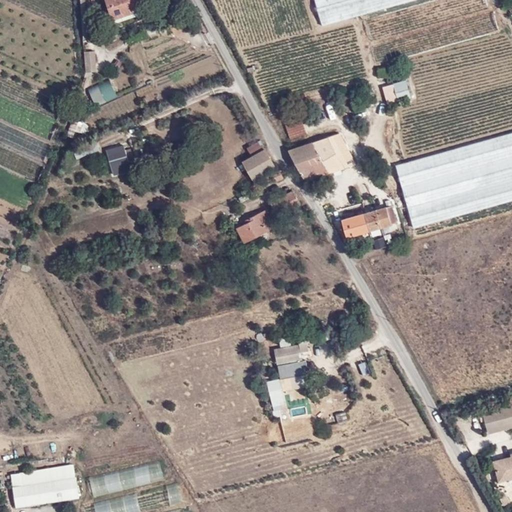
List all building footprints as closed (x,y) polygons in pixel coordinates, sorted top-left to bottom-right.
[(143,0),(109,0),(114,14),(145,5),(143,0)] [(315,0),(322,24),(405,0),(315,0)] [(486,0),(435,0),(367,20),(374,41),(489,8),(486,0)] [(495,12),(374,46),(379,63),(500,30),(495,12)] [(97,71),(95,51),(84,52),(86,72),(97,71)] [(196,66),(142,86),(148,102),(202,82),(196,66)] [(408,76),(394,81),(399,99),(414,94),(408,76)] [(93,107),(117,99),(111,81),(87,88),(93,107)] [(136,92),(96,110),(103,126),(144,107),(136,92)] [(300,107),(283,113),(292,138),(308,132),(300,107)] [(87,135),(90,125),(81,123),(78,133),(87,135)] [(329,129),(290,146),(307,185),(357,162),(350,149),(340,153),(329,129)] [(511,132),(396,165),(413,228),(511,200),(511,132)] [(262,147),(259,141),(249,146),(253,153),(244,158),(254,176),(276,163),(266,145),(262,147)] [(125,142),(107,148),(115,174),(134,168),(125,142)] [(294,187),(271,198),(279,214),(302,203),(294,187)] [(390,202),(343,215),(348,234),(395,220),(390,202)] [(253,217),(235,226),(244,241),(274,225),(264,208),(252,214),(253,217)] [(289,333),(278,334),(280,344),(291,342),(289,333)] [(299,343),(275,348),(277,364),(303,359),(301,352),(309,351),(307,339),(299,341),(299,343)] [(279,382),(278,374),(266,377),(268,385),(279,382)] [(511,402),(483,410),(489,432),(511,426),(511,402)] [(344,410),(335,414),(338,422),(348,418),(344,410)] [(511,449),(510,451),(511,453),(492,459),(498,481),(511,476),(511,449)] [(160,460),(88,477),(92,495),(165,479),(160,460)] [(12,471),(17,505),(80,496),(75,462),(12,471)] [(179,484),(81,506),(82,511),(140,511),(183,503),(179,484)]
